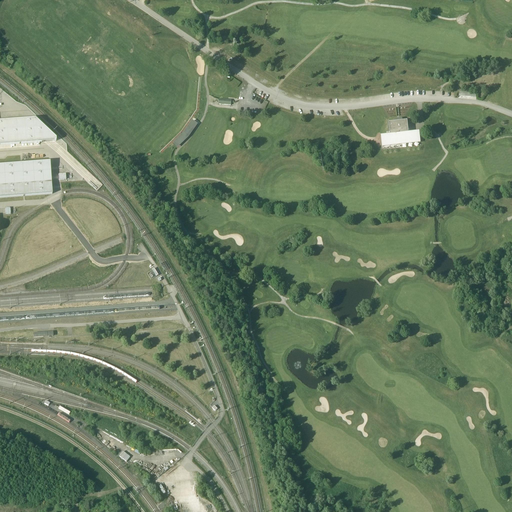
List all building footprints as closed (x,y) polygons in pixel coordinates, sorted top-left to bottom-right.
[(57,141),(56,138),(35,119),(0,120),(0,144),(47,141),(49,141),(57,141)] [(407,121),(389,123),(390,136),(381,137),(381,138),(388,137),(389,145),(413,142),(412,134),(419,133),(409,134),(407,121)] [(201,128),(196,124),(176,147),(181,152),(201,128)] [(50,162),(0,165),(0,197),(52,194),(50,162)] [(105,436),(101,441),(110,449),(115,444),(105,436)] [(122,452),(119,455),(127,464),(130,461),(122,452)]
